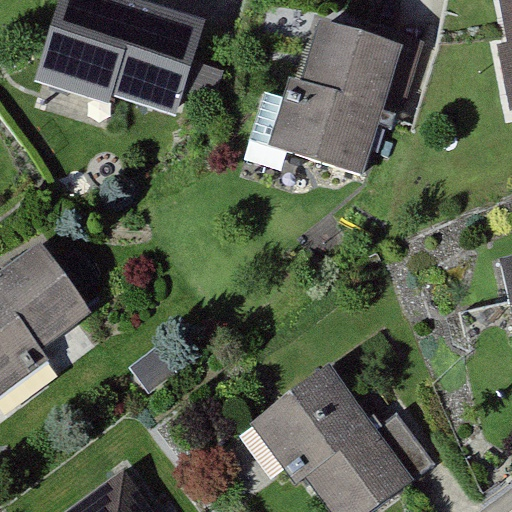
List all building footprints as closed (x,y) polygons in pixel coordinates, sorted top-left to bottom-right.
[(200,35),(92,0),(70,0),(42,87),(106,107),(110,94),(174,114),(200,35)] [(511,0),(491,0),(511,91),(511,0)] [(402,54),(316,30),(300,87),(287,83),(268,153),(366,181),(402,54)] [(40,251),(0,279),(0,400),(49,365),(41,353),(89,319),(40,251)] [(511,264),(498,268),(511,328),(511,264)] [(334,372),(246,433),(284,486),(300,475),(325,511),(381,511),(415,488),(334,372)] [(145,511),(118,477),(72,511),(145,511)]
